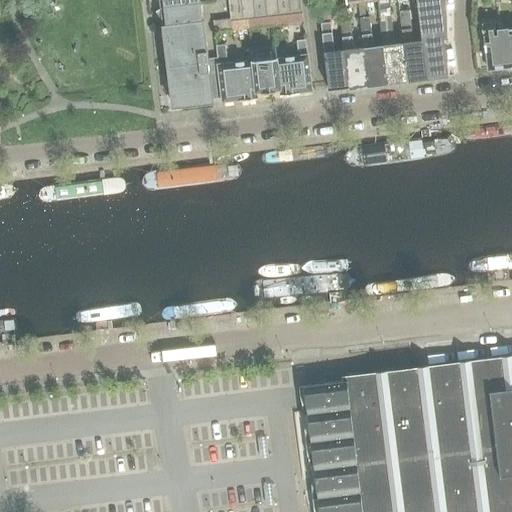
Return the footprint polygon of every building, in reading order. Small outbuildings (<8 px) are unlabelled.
[(161,8),(201,3),(200,0),(159,0),(160,1),(161,8)] [(243,21),(240,0),(228,0),(230,19),(231,22),(243,21)] [(248,20),(255,20),(252,0),(240,0),(243,21),(248,20)] [(267,18),(264,0),(252,0),(255,20),(267,18)] [(276,0),(264,0),(267,18),(272,18),(279,17),(276,0)] [(276,0),(279,17),(291,16),(289,0),(276,0)] [(289,0),(291,16),(303,14),(301,0),(289,0)] [(389,0),(381,0),(378,0),(384,45),(389,82),(393,82),(393,83),(409,81),(409,80),(403,43),(395,44),(389,0)] [(417,0),(423,41),(423,40),(428,77),(432,77),(432,78),(448,76),(444,39),(447,39),(445,0),(417,0)] [(161,8),(156,11),(157,12),(162,20),(163,26),(203,22),(201,3),(161,8)] [(423,40),(423,41),(413,42),(410,11),(399,12),(403,43),(409,80),(413,79),(413,80),(429,78),(428,77),(423,40)] [(303,14),(291,16),(279,17),(272,18),(273,26),(304,23),(303,14)] [(248,20),(249,29),(273,26),(272,18),(267,18),(255,20),(248,20)] [(362,36),(364,48),(369,86),(369,85),(373,84),(373,85),(389,83),(389,82),(384,45),(374,46),(370,18),(360,19),(362,36)] [(232,31),(231,22),(230,19),(213,21),(214,33),(232,31)] [(248,20),(243,21),(231,22),(232,31),(249,29),(248,20)] [(341,22),(344,50),(349,88),(350,88),(349,87),(353,87),(353,88),(369,86),(364,48),(354,49),(352,36),(350,20),(348,21),(341,22)] [(214,103),(214,102),(213,95),(221,94),(217,58),(208,59),(205,34),(203,22),(163,26),(173,108),(214,103)] [(331,23),(321,24),(329,91),(329,90),(334,89),(334,90),(349,88),(344,50),(334,51),(331,23)] [(511,27),(509,28),(509,27),(499,28),(498,23),(493,24),(483,25),(484,37),(485,52),(486,52),(488,70),(511,67),(511,68),(511,67),(511,27)] [(308,55),(306,43),(306,40),(296,41),(298,56),(277,58),(281,91),(281,96),(299,94),(299,93),(312,91),(308,55)] [(226,45),(216,46),(217,58),(221,94),(222,102),(240,100),(240,101),(258,99),(257,94),(253,60),(252,60),(227,63),(226,45)] [(257,94),(281,91),(277,58),(276,47),(251,50),(252,60),(253,60),(257,94)] [(511,124),(465,130),(467,150),(511,144),(511,124)] [(441,133),(382,140),(384,160),(444,153),(441,133)] [(299,151),(239,158),(242,178),(301,170),(299,151)] [(216,161),(156,168),(158,188),(218,181),(216,161)] [(80,178),(21,185),(23,205),(82,197),(80,178)] [(511,256),(480,260),(482,280),(511,276),(511,256)] [(456,263),(396,270),(399,290),(458,283),(456,263)] [(315,280),(255,287),(258,307),(317,300),(315,280)] [(231,291),(172,298),(174,318),(234,310),(231,291)] [(86,309),(26,316),(29,336),(88,329),(86,309)] [(326,384),(304,386),(308,411),(308,412),(308,416),(315,475),(316,479),(317,490),(319,511),(511,511),(511,361),(424,372),(389,376),(379,377),(352,381),(347,381),(343,382),(326,384)]
